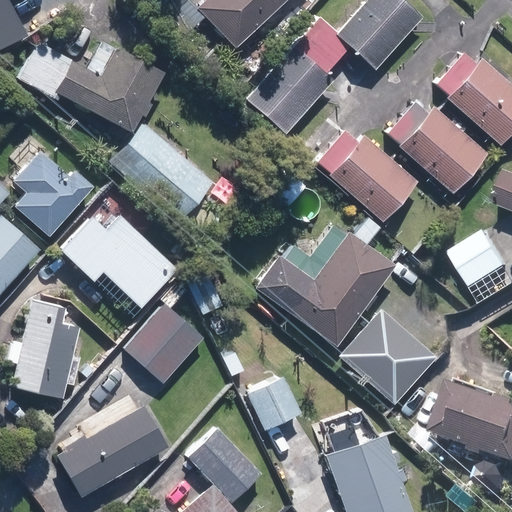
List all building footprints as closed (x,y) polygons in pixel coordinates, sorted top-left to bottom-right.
[(205,0),(194,11),(230,47),(277,0),(205,0)] [(386,0),(362,0),(331,35),(369,71),(412,23),(386,0)] [(22,33),(9,14),(0,19),(0,36),(5,44),(22,33)] [(169,38),(189,59),(203,47),(183,25),(169,38)] [(56,90),(131,130),(163,70),(101,37),(85,67),(72,61),(69,65),(36,48),(19,78),(53,96),(56,90)] [(286,52),(238,103),(276,139),(325,85),(286,52)] [(448,96),(500,142),(511,128),(511,84),(483,59),(478,65),(464,53),(437,83),(450,94),(448,96)] [(399,144),(452,192),(485,154),(432,106),(427,112),(415,101),(389,131),(401,142),(399,144)] [(109,161),(179,220),(212,180),(142,121),(109,161)] [(107,135),(122,144),(128,134),(113,126),(107,135)] [(329,174),(381,219),(415,179),(364,135),(358,142),(344,129),(318,159),(331,171),(329,174)] [(8,211),(40,239),(82,191),(67,178),(63,182),(40,161),(43,158),(24,142),(5,164),(18,175),(8,187),(21,198),(8,211)] [(499,202),(511,207),(511,170),(499,202)] [(0,202),(9,193),(0,184),(0,202)] [(471,195),(454,215),(469,229),(487,209),(471,195)] [(0,290),(39,248),(0,212),(0,290)] [(413,227),(427,238),(438,224),(424,214),(413,227)] [(167,274),(110,220),(97,235),(83,223),(60,248),(89,275),(95,269),(136,308),(139,305),(139,304),(167,274)] [(247,291),(329,348),(387,267),(360,248),(372,230),(361,221),(347,240),(341,235),(307,283),(271,257),(247,291)] [(453,252),(486,304),(511,287),(511,267),(489,230),(453,252)] [(189,258),(177,248),(170,256),(182,267),(189,258)] [(25,305),(5,390),(50,402),(67,334),(50,330),(50,327),(54,313),(54,312),(25,305)] [(157,309),(119,354),(155,385),(194,341),(157,309)] [(332,362),(386,410),(427,363),(373,316),(332,362)] [(489,454),(511,461),(511,403),(455,386),(439,436),(476,448),(476,452),(488,456),(489,454)] [(133,414),(51,460),(71,495),(153,448),(133,414)] [(210,433),(182,460),(223,502),(251,476),(210,433)] [(413,447),(427,459),(436,449),(422,436),(413,447)] [(398,511),(374,441),(320,460),(339,511),(398,511)] [(484,491),(499,492),(506,481),(500,468),(486,467),(478,479),(484,491)] [(202,491),(177,511),(221,511),(202,490),(202,491)]
